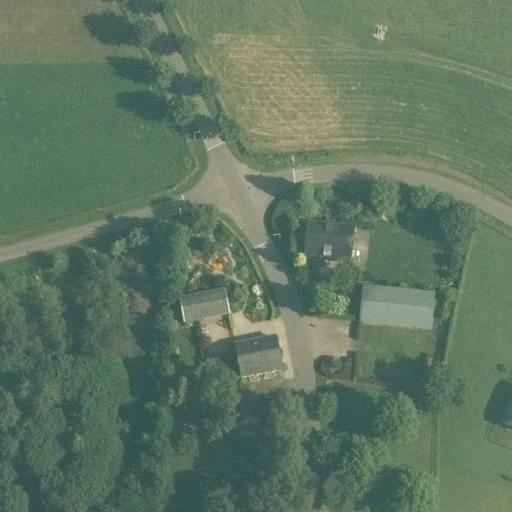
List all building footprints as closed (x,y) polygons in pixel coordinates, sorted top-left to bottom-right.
[(350,266),(354,230),(308,225),(304,261),(350,266)] [(362,288),(358,325),(430,331),(434,295),(362,288)] [(225,291),(178,300),(183,325),(229,317),(225,291)] [(212,386),(241,381),(281,373),(275,340),(236,348),(238,358),(208,363),(212,386)] [(254,423),(248,394),(225,399),(230,428),(254,423)] [(511,401),(502,425),(511,428),(511,401)]
